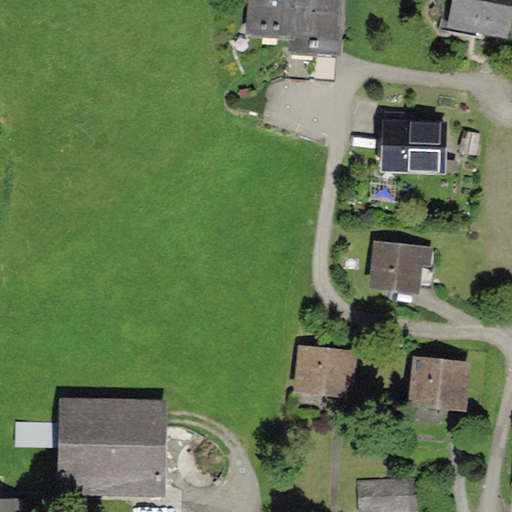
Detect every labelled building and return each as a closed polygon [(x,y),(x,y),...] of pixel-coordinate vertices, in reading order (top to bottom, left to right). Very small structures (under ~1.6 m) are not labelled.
[(335,82),(341,0),(249,0),(246,38),(293,41),(290,79),(335,82)] [(511,21),(511,0),(454,0),(451,16),(442,15),(439,31),(509,43),(511,21)] [(385,113),(384,128),(417,129),(417,114),(385,113)] [(417,129),(384,128),(382,176),(458,178),(459,163),(444,163),(445,130),(417,129)] [(464,133),(459,155),(476,158),(481,136),(464,133)] [(435,251),(371,246),(367,296),(417,301),(418,288),(431,290),(435,251)] [(359,354),(302,348),(298,395),(336,398),(354,400),(359,354)] [(471,367),(412,361),(407,411),(466,417),(471,367)] [(173,402),(62,402),(62,496),(172,496),(173,402)] [(412,476),(359,481),(361,511),(412,511),(416,511),(412,476)]
